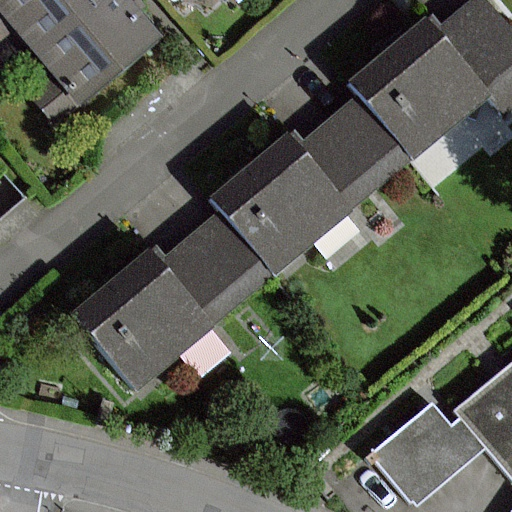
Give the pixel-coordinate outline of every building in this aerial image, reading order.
[(0,0),(0,40),(15,28),(55,73),(28,96),(56,128),(154,44),(127,12),(116,0),(0,0)] [(511,35),(482,1),(436,40),(479,92),(499,117),(511,106),(511,35)] [(422,23),(347,86),(360,102),(403,154),(479,92),(436,40),(422,23)] [(360,102),(298,155),(341,208),(344,213),(408,161),(403,154),(360,102)] [(284,139),(208,202),(222,219),(265,271),(341,208),(298,155),(284,139)] [(222,219),(161,270),(203,324),(207,328),(270,276),(265,271),(222,219)] [(147,253),(70,317),(128,387),(203,324),(161,270),(147,253)] [(511,364),(498,376),(453,413),(459,421),(481,449),(511,488),(511,364)] [(408,511),(412,511),(481,449),(459,421),(445,434),(426,411),(362,463),(408,511)]
